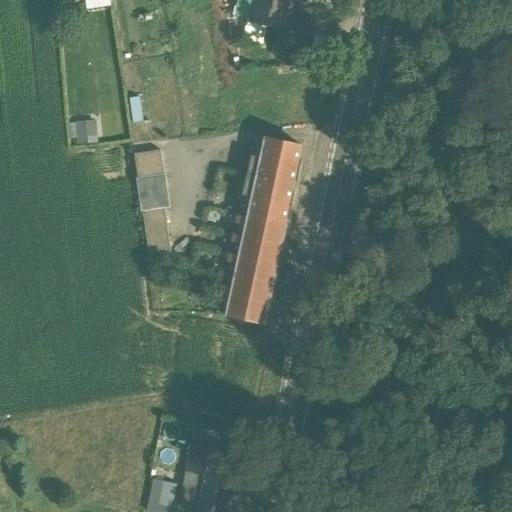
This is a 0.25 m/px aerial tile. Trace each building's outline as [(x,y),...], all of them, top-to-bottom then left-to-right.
[(292,0),(236,0),(235,7),(233,7),(232,16),(246,20),(241,41),(261,46),(266,24),(286,28),(292,0)] [(73,142),(97,141),(96,119),(72,120),(73,142)] [(289,205),(302,147),(263,139),(263,140),(254,142),(242,196),(289,205)] [(163,175),(159,151),(134,155),(137,179),(136,179),(135,179),(141,212),(142,213),(149,256),(170,253),(163,210),(169,208),(164,175),(163,175)] [(242,196),(233,235),(281,244),(289,205),(242,196)] [(229,255),(277,264),(281,244),(233,235),(229,255)] [(272,284),(277,264),(229,255),(225,274),(272,284)] [(225,274),(221,293),(268,304),(272,285),(272,284),(225,274)] [(268,304),(221,293),(216,314),(263,325),(268,304)] [(187,511),(223,511),(236,453),(209,447),(205,466),(187,462),(181,489),(184,511),(187,511)] [(170,511),(176,486),(152,480),(146,511),(148,511),(170,511)]
